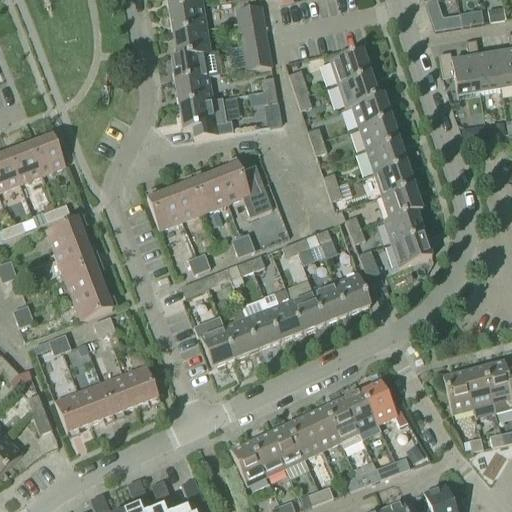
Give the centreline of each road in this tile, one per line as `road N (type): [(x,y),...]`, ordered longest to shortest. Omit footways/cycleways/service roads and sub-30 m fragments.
road 1 (residential): [(202,432),(108,203),(152,111),(134,0)]
road 2 (tertiary): [(202,432),(415,335)]
road 3 (tertiary): [(463,248),(464,196),(414,45)]
road 4 (tertiary): [(46,511),(86,483),(202,432)]
road 5 (residential): [(456,462),(415,335)]
road 6 (residential): [(334,511),(456,462)]
